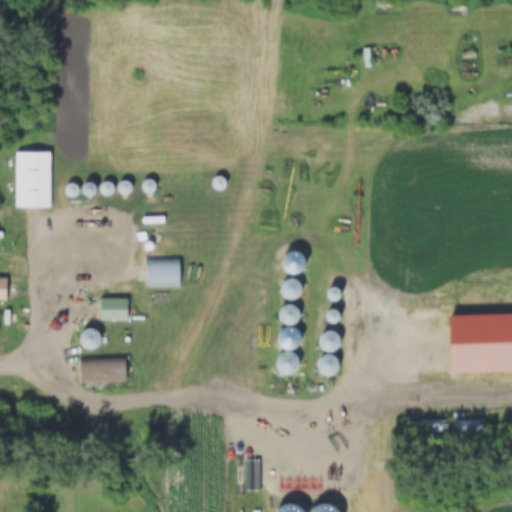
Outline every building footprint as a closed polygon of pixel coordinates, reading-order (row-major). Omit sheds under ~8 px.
[(15,209),(51,209),(51,153),(15,153),(15,209)] [(101,261),(101,228),(62,228),(62,261),(101,261)] [(179,289),(179,261),(145,261),(145,289),(179,289)] [(126,322),(126,300),(99,300),(99,322),(126,322)] [(299,325),(298,307),(281,308),(282,326),(299,325)] [(97,330),(80,332),(82,350),(99,348),(97,330)] [(298,372),(293,353),(276,357),(280,376),(298,372)] [(330,354),(320,354),(320,368),(330,368),(330,354)] [(125,383),(125,358),(80,358),(80,383),(125,383)]
